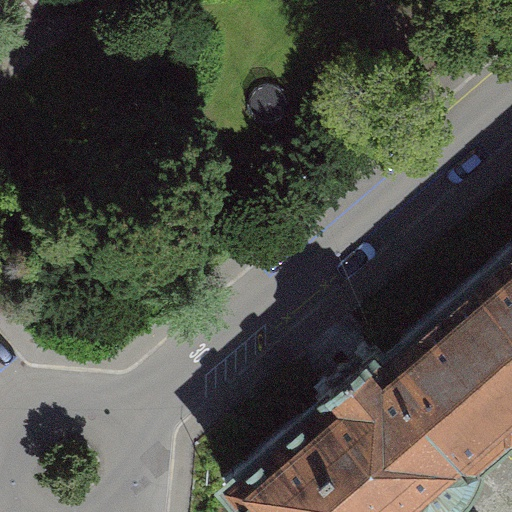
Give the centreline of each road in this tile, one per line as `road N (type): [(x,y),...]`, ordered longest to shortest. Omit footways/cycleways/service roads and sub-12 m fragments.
road 1 (residential): [(511,97),(131,419)]
road 2 (residential): [(131,419),(59,412),(15,450),(15,511)]
